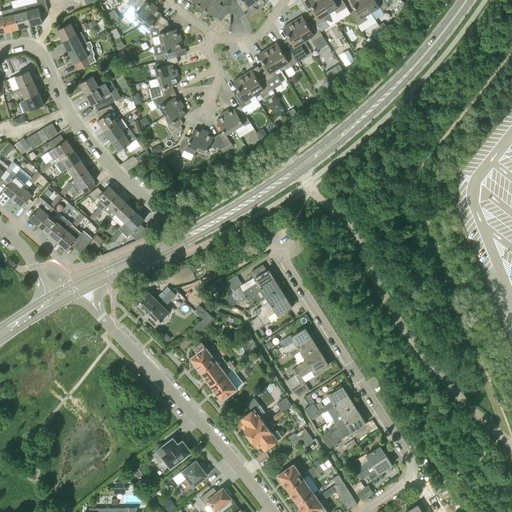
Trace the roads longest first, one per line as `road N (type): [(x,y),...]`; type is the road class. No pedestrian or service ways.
road 1 (unclassified): [(301,174),(359,237),(409,337),(511,446)]
road 2 (residential): [(272,511),(79,293)]
road 3 (secondary): [(295,165),(177,235),(47,296)]
road 4 (residential): [(409,480),(410,461),(271,240)]
road 5 (residential): [(169,216),(100,154),(40,51),(0,51)]
road 6 (secondary): [(79,293),(301,174)]
road 7 (secondary): [(301,174),(387,104),(446,29)]
road 8 (secondary): [(446,29),(295,165)]
